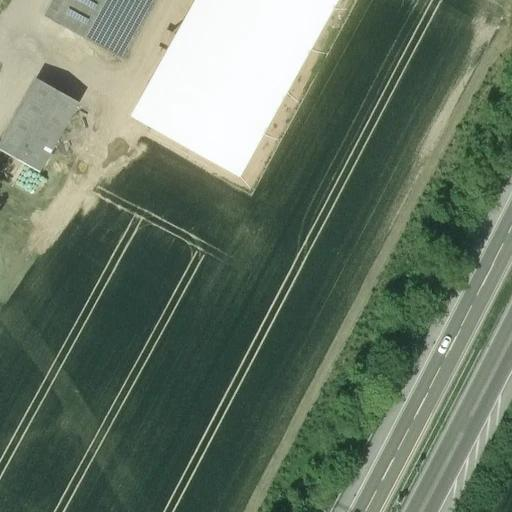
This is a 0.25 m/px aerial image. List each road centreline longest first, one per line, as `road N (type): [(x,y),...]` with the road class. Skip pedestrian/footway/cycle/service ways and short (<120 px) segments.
road 1 (motorway): [(511,241),(441,392),(372,511)]
road 2 (motorway): [(421,511),(511,339)]
